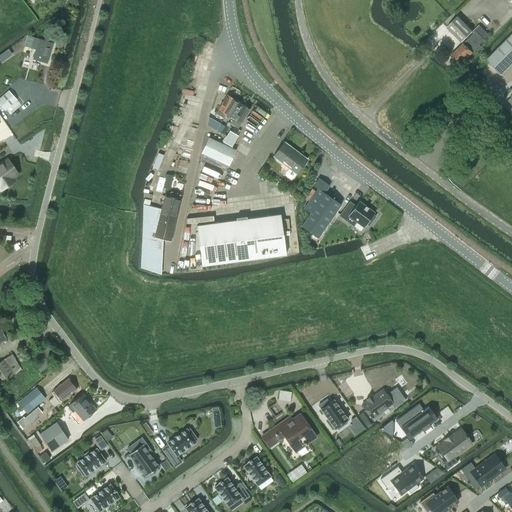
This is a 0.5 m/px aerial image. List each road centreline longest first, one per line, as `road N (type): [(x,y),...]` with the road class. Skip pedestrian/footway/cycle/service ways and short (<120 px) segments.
road 1 (unclassified): [(235,381),(142,401),(119,397),(88,371),(36,296),(34,244),(98,0)]
road 2 (tertiary): [(511,288),(262,86),(238,50),(228,0)]
road 3 (unclassified): [(511,233),(346,102),(317,63),(297,0)]
road 4 (unclassified): [(511,417),(438,365),(397,348),(235,381)]
road 5 (residential): [(235,381),(245,433),(152,511)]
